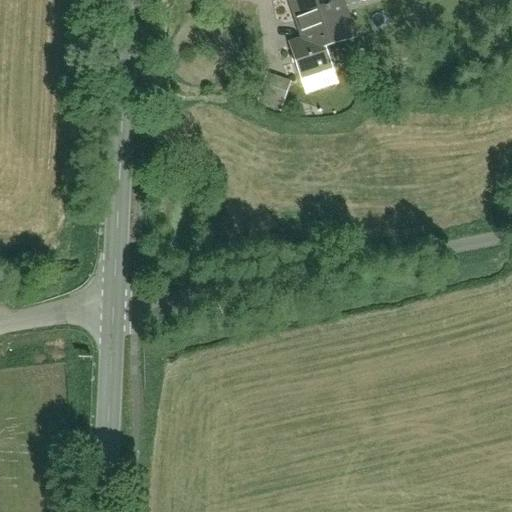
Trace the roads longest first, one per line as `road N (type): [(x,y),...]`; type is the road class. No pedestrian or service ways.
road 1 (residential): [(511,239),(150,309),(115,308)]
road 2 (tertiary): [(115,308),(131,0)]
road 3 (tertiary): [(106,511),(115,308)]
